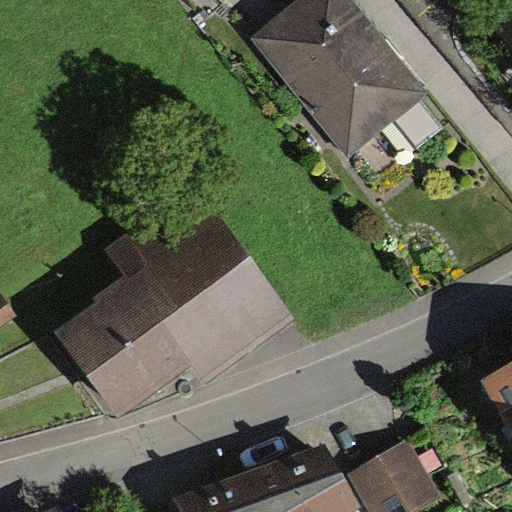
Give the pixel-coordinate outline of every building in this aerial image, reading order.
[(339,0),(306,0),(253,44),(350,159),(422,99),(339,0)] [(511,0),(488,25),(511,50),(511,0)] [(141,271),(95,306),(99,312),(58,344),(121,426),(196,368),(208,384),(283,327),(187,201),(124,249),(141,271)] [(0,297),(0,317),(9,310),(0,297)] [(511,363),(483,380),(511,431),(511,363)] [(409,443),(351,474),(371,511),(413,511),(439,498),(409,443)] [(325,446),(241,473),(263,511),(351,511),(357,509),(340,475),(325,446)] [(178,511),(263,511),(241,473),(172,500),(178,511)]
